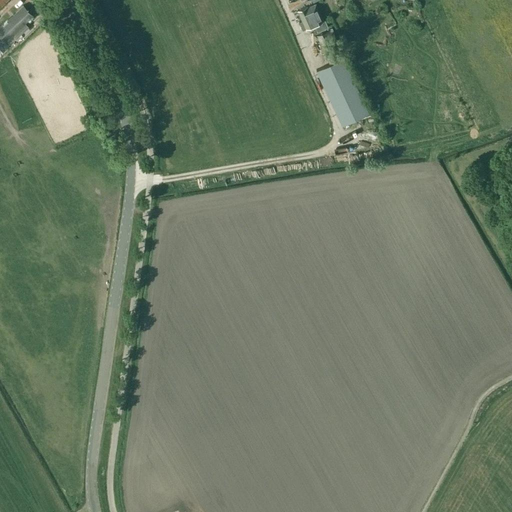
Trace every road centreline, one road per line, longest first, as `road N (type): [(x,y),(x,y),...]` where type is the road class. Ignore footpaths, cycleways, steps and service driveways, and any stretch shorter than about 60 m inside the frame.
road 1 (tertiary): [(94,511),(89,464),(131,144),(68,0)]
road 2 (track): [(131,180),(326,152),(337,128),(292,22)]
